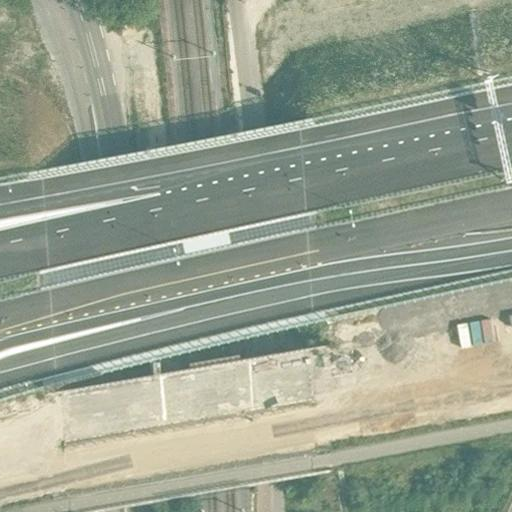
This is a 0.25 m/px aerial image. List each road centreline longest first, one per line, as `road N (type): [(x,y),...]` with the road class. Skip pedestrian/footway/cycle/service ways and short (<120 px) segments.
road 1 (tertiary): [(142,511),(139,339),(112,139),(77,0)]
road 2 (motorway): [(511,140),(165,218)]
road 3 (motorway): [(176,288),(511,213)]
road 4 (motorway): [(0,367),(56,352),(176,288)]
road 5 (motorway): [(0,327),(176,288)]
road 6 (motorway): [(165,218),(0,255)]
road 7 (motorway): [(165,218),(46,206),(0,215)]
